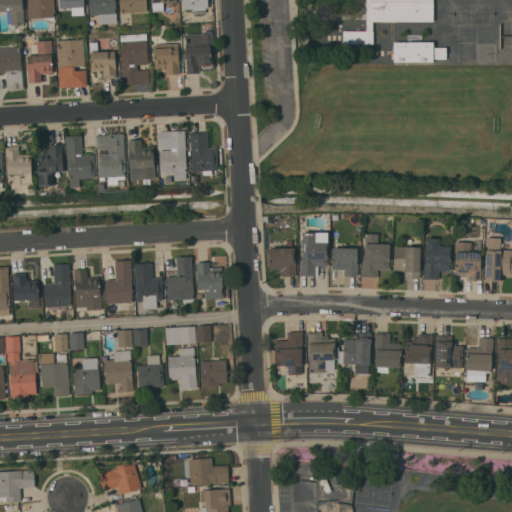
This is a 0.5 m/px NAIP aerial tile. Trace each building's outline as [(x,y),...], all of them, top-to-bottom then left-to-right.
[(0,0),(22,0),(24,23),(11,24),(11,23),(8,23),(7,11),(11,10),(10,10),(6,10),(0,10),(0,0)] [(27,0),(54,0),(55,16),(55,20),(54,20),(45,18),(44,18),(44,17),(28,18),(27,0)] [(83,0),(85,14),(72,15),(71,7),(60,7),(59,0),(83,0)] [(115,0),(117,22),(99,23),(98,14),(90,15),(89,0),(115,0)] [(146,0),(147,11),(120,13),(119,0),(146,0)] [(176,0),(163,1),(164,11),(153,11),(152,0),(176,0)] [(182,0),(207,0),(208,8),(206,8),(206,9),(205,9),(206,12),(194,13),(194,10),(193,10),(193,8),(183,9),(182,0)] [(433,0),(433,1),(433,21),(372,21),(373,31),(373,43),(343,43),(343,31),(366,30),(366,0),(433,0)] [(214,66),(212,68),(211,69),(209,70),(205,71),(203,69),(202,71),(200,71),(200,72),(187,73),(186,59),(184,59),(184,53),(186,53),(185,34),(202,33),(204,30),(210,30),(213,33),(214,66)] [(28,82),(28,69),(27,69),(26,62),(28,62),(27,55),(38,54),(38,52),(31,53),(31,44),(37,43),(37,40),(47,40),(46,32),(51,32),(51,40),(53,74),(41,74),(41,81),(28,82)] [(148,63),(137,64),(138,69),(148,69),(149,82),(123,83),(120,34),(147,32),(148,63)] [(83,38),(85,65),(74,66),(74,70),(86,70),(86,86),(59,87),(59,76),(58,76),(58,72),(57,40),(83,38)] [(104,78),(103,69),(92,70),(91,52),(90,52),(89,41),(97,41),(98,51),(115,50),(117,77),(104,78)] [(433,41),(433,47),(446,47),(446,59),(433,59),(433,61),(394,61),(394,59),(391,59),(391,53),(394,53),(394,41),(433,41)] [(153,44),(178,42),(180,73),(167,74),(167,68),(162,69),(162,67),(155,68),(153,44)] [(0,47),(20,46),(23,85),(24,89),(7,90),(6,71),(0,71),(0,47)] [(185,130),(187,172),(186,172),(186,179),(174,180),(174,173),(161,174),(159,150),(170,149),(170,148),(159,148),(158,131),(185,130)] [(208,147),(216,147),(218,169),(212,170),(212,175),(202,175),(202,170),(192,171),(190,132),(207,131),(208,147)] [(123,133),(126,175),(99,177),(98,154),(109,153),(109,148),(97,149),(97,139),(96,139),(96,134),(123,133)] [(66,187),(66,179),(67,178),(68,178),(68,176),(67,176),(67,170),(68,170),(66,141),(65,141),(65,136),(82,135),(83,155),(94,154),(95,177),(79,178),(80,187),(68,187),(66,187)] [(142,147),(154,146),(155,178),(131,179),(131,167),(129,167),(128,139),(141,139),(142,147)] [(63,170),(52,171),(53,185),(39,186),(38,149),(49,149),(49,144),(62,144),(63,170)] [(19,154),(31,154),(32,172),(31,172),(31,183),(20,184),(19,173),(7,174),(5,146),(18,146),(19,154)] [(300,261),(302,261),(302,232),(328,232),(328,259),(328,265),(326,265),(326,266),(318,266),(318,274),(315,274),(315,275),(300,275),(300,261)] [(362,277),(362,262),(364,262),(364,257),(365,257),(365,233),(378,233),(378,244),(390,243),(390,261),(389,261),(389,265),(390,265),(390,269),(377,269),(377,277),(362,277)] [(440,238),(440,245),(451,246),(451,268),(449,268),(449,270),(438,270),(438,279),(423,279),(424,262),(425,262),(425,259),(426,259),(426,237),(440,238)] [(511,250),(511,274),(499,274),(499,281),(485,281),(486,237),(500,237),(500,250),(511,250)] [(473,243),(472,252),(481,252),(480,266),(481,266),(481,280),(466,279),(467,274),(454,274),(454,265),(455,265),(455,251),(455,241),(471,242),(471,243),(473,243)] [(404,277),(405,270),(393,270),(394,245),(407,246),(407,247),(420,247),(419,277),(404,277)] [(294,247),(295,260),(296,276),(281,276),(281,272),(277,272),(277,269),(269,269),(269,248),(294,247)] [(343,275),(343,270),(332,270),(332,262),(332,247),(357,247),(357,261),(358,261),(358,275),(343,275)] [(192,260),(191,260),(194,298),(168,300),(166,276),(177,276),(176,257),(192,256),(192,260)] [(131,263),(130,263),(133,302),(129,302),(130,309),(116,310),(115,303),(106,303),(104,280),(116,279),(115,260),(131,259),(131,263)] [(209,267),(222,266),(223,288),(222,288),(222,298),(205,299),(205,289),(198,289),(196,262),(209,261),(209,267)] [(152,262),(153,278),(161,277),(162,300),(156,300),(157,308),(143,308),(143,301),(137,301),(135,267),(134,267),(134,263),(152,262)] [(70,267),(69,267),(71,305),(45,307),(44,283),(54,283),(53,264),(70,263),(70,267)] [(0,266),(8,266),(9,270),(8,270),(10,308),(9,308),(9,315),(0,315),(0,266)] [(102,309),(86,310),(86,306),(76,307),(75,289),(74,289),(74,285),(75,285),(74,269),(87,268),(87,277),(100,276),(102,309)] [(26,280),(38,280),(39,298),(38,298),(39,308),(27,308),(27,299),(14,300),(13,273),(26,272),(26,280)] [(210,325),(211,341),(198,342),(197,325),(210,325)] [(195,326),(196,342),(166,344),(166,327),(195,326)] [(148,345),(134,346),(134,329),(147,328),(148,345)] [(131,329),(132,346),(118,347),(117,330),(131,329)] [(325,369),(325,372),(309,372),(309,359),(309,346),(308,346),(308,340),(307,340),(307,335),(307,331),(322,330),(322,335),(328,335),(328,338),(334,338),(335,347),(338,347),(338,358),(334,358),(334,369),(325,369)] [(303,331),(303,334),(302,334),(303,353),(301,353),(301,373),(288,374),(288,365),(277,366),(276,351),(275,351),(275,340),(287,339),(287,331),(303,331)] [(355,374),(355,363),(343,363),(344,342),(343,342),(343,338),(356,339),(356,335),(354,335),(354,331),(371,332),(371,338),(371,342),(370,342),(370,364),(369,364),(368,374),(355,374)] [(84,349),(71,349),(69,333),(83,332),(84,349)] [(376,352),(375,352),(375,349),(374,349),(375,332),(390,332),(390,342),(402,343),(401,367),(389,367),(388,372),(379,372),(379,366),(375,366),(376,352)] [(68,350),(55,350),(54,334),(67,333),(68,350)] [(433,334),(433,345),(431,345),(431,346),(431,349),(430,349),(430,376),(414,376),(404,376),(404,363),(405,363),(405,341),(418,341),(418,333),(433,334)] [(452,342),(455,342),(455,345),(462,345),(462,367),(444,367),(444,369),(436,369),(436,366),(435,366),(436,334),(452,335),(452,342)] [(21,351),(19,351),(20,360),(33,359),(33,361),(37,361),(38,372),(35,372),(36,393),(28,394),(28,397),(11,398),(9,361),(8,361),(7,353),(6,337),(20,336),(21,351)] [(494,337),(494,353),(491,353),(491,370),(472,370),(472,371),(467,371),(467,370),(466,370),(466,345),(478,345),(478,339),(475,339),(475,337),(494,337)] [(511,384),(496,384),(496,377),(497,377),(497,365),(498,365),(499,348),(497,348),(497,338),(511,338),(511,384)] [(197,387),(181,389),(180,379),(170,380),(168,356),(180,355),(180,348),(194,347),(197,387)] [(133,384),(133,391),(117,392),(117,388),(121,388),(120,382),(113,383),(108,384),(108,383),(106,383),(104,360),(114,359),(113,351),(130,349),(133,384)] [(67,362),(70,394),(55,395),(54,386),(42,387),(40,364),(57,362),(56,354),(66,353),(67,362)] [(160,363),(162,363),(164,386),(156,386),(156,390),(138,391),(138,388),(139,387),(137,365),(147,364),(147,355),(159,354),(160,363)] [(97,357),(97,367),(99,367),(100,390),(92,390),(92,393),(75,394),(74,368),(83,368),(82,358),(97,357)] [(227,382),(219,382),(219,386),(202,387),(200,361),(226,359),(227,382)] [(189,459),(212,458),(212,466),(228,465),(229,482),(190,484),(189,459)] [(135,463),(135,462),(136,461),(141,460),(143,461),(143,463),(143,465),(141,465),(137,466),(135,465),(142,488),(120,494),(117,486),(103,490),(98,473),(135,463)] [(0,470),(34,469),(35,487),(20,488),(21,501),(0,502),(0,470)] [(230,488),(231,504),(228,504),(228,511),(200,511),(200,507),(206,507),(206,502),(201,502),(200,490),(230,488)] [(118,511),(116,504),(139,498),(142,511),(118,511)]
